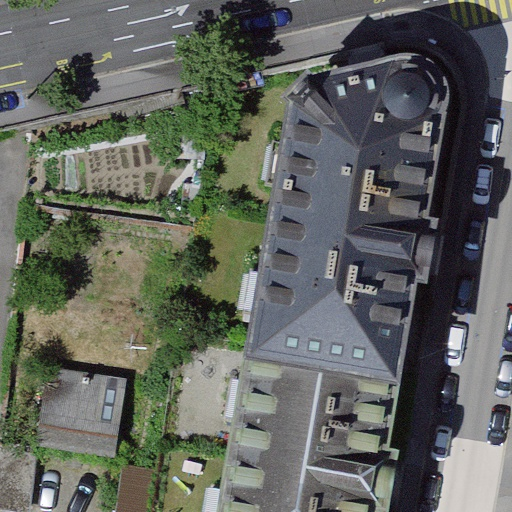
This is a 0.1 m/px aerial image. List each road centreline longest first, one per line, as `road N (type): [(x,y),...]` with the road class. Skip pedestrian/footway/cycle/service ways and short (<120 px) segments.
road 1 (residential): [(511,197),(462,511)]
road 2 (tertiary): [(0,53),(235,0)]
